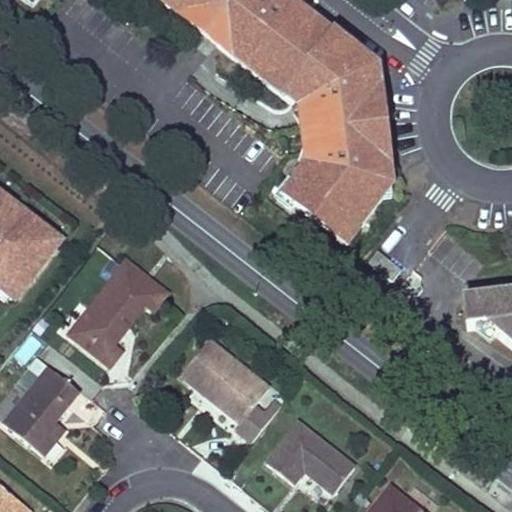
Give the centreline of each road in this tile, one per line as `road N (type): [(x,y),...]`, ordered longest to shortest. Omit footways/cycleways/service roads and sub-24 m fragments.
road 1 (primary): [(511,471),(0,70)]
road 2 (residential): [(99,511),(117,488),(180,476),(226,511)]
road 3 (residential): [(438,79),(432,124),(440,146),(474,175),(511,179)]
road 4 (residential): [(438,79),(340,0)]
